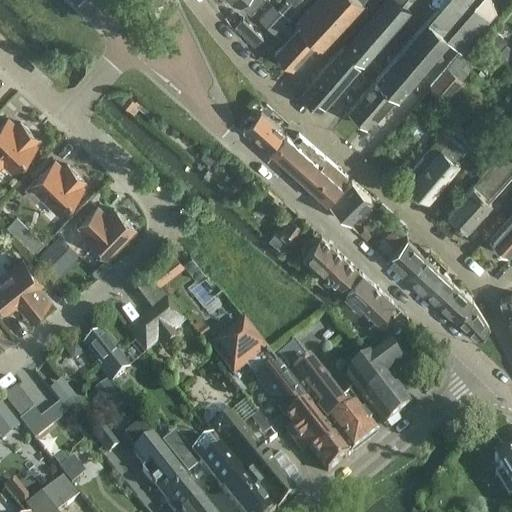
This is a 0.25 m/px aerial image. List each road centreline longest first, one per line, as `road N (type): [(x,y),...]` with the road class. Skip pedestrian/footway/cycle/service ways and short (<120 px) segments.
road 1 (unclassified): [(511,349),(482,279),(248,73),(195,0)]
road 2 (unclassified): [(482,369),(180,93)]
road 3 (residential): [(68,120),(156,211),(153,239),(135,270),(0,378)]
road 4 (tertiary): [(482,369),(310,511)]
